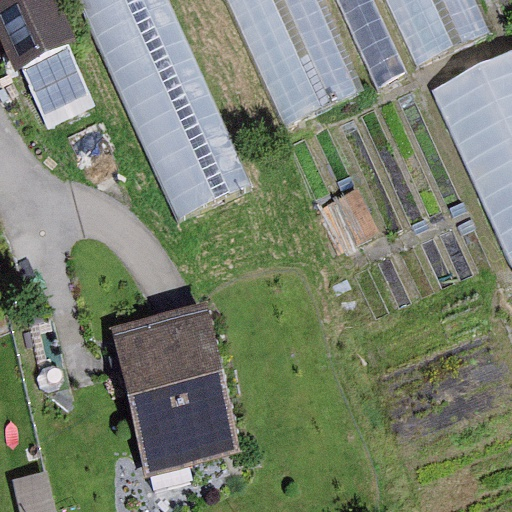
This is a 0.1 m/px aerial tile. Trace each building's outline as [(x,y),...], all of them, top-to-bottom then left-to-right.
[(76,43),(57,0),(0,0),(0,31),(16,68),(76,43)] [(165,0),(73,0),(176,232),(253,199),(165,0)] [(224,0),(284,133),(359,101),(314,0),(224,0)] [(369,0),(329,0),(373,98),(407,84),(369,0)] [(386,0),(418,71),(486,41),(467,0),(386,0)] [(511,61),(433,96),(511,275),(511,61)] [(204,305),(110,328),(147,475),(241,451),(204,305)] [(55,511),(47,473),(12,480),(19,511),(55,511)]
